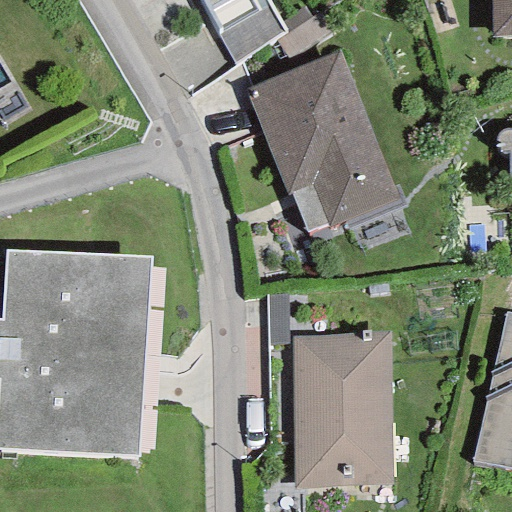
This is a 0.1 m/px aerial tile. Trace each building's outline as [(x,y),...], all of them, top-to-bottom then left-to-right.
[(199,0),(234,65),(286,30),(268,0),(199,0)] [(511,0),(490,0),(491,36),(511,35),(511,0)] [(290,194),(306,233),(326,225),(328,229),(344,222),(347,230),(407,206),(398,183),(394,184),(339,50),(242,89),(286,196),(290,194)] [(510,194),(511,193),(511,129),(507,130),(502,131),(498,133),(495,138),(495,144),(496,149),(499,153),(508,153),(510,194)] [(0,449),(137,456),(150,258),(5,251),(1,321),(0,320),(0,449)] [(511,314),(506,313),(470,461),(511,470),(511,314)] [(389,333),(291,338),(294,488),(391,485),(389,333)]
